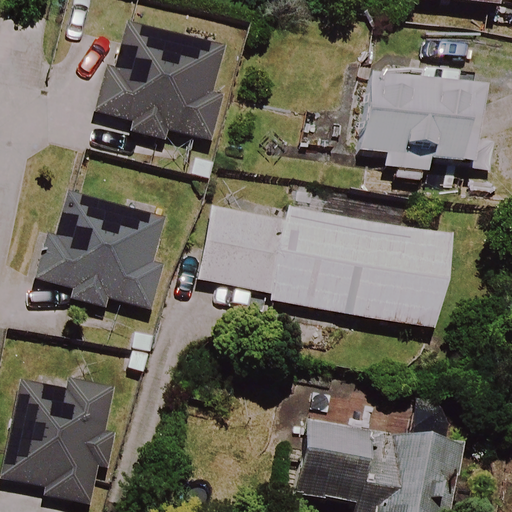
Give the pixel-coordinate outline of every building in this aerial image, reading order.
[(410,0),(410,7),(488,18),(490,0),(410,0)] [(129,138),(127,150),(163,156),(165,145),(202,152),(211,104),(205,103),(214,57),(119,39),(112,77),(100,75),(89,130),(129,138)] [(474,101),(359,85),(347,171),(420,181),(422,170),(464,176),(474,101)] [(70,309),(68,318),(95,323),(97,315),(142,324),(153,272),(144,270),(153,228),(51,207),(31,301),(70,309)] [(293,313),(287,350),(326,356),(332,319),(430,335),(444,244),(280,218),(278,231),(204,219),(193,291),(266,303),(265,309),(293,313)] [(108,401),(61,392),(59,402),(16,394),(0,480),(0,493),(87,510),(108,401)] [(445,511),(453,456),(297,435),(287,506),(331,511),(445,511)]
